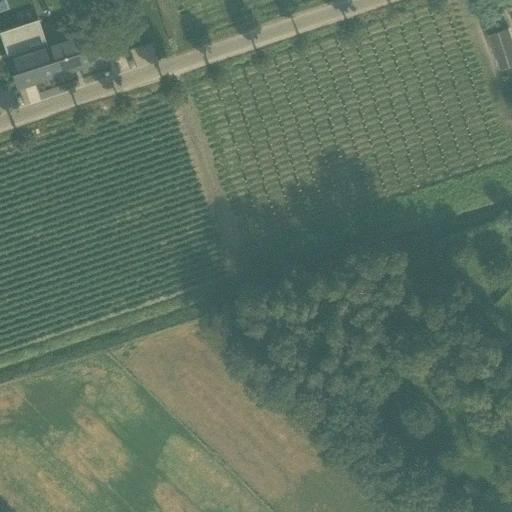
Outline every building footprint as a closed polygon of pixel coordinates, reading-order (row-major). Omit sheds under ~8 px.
[(0,82),(2,90),(5,89),(18,85),(18,87),(107,58),(97,28),(65,38),(61,24),(4,42),(8,53),(0,55),(0,82)] [(511,65),(511,46),(494,52),(500,70),(511,65)] [(511,383),(496,368),(494,366),(489,360),(474,375),(481,382),(497,398),(511,383)] [(454,383),(469,396),(483,409),(494,398),(479,384),(465,371),(454,383)] [(511,400),(494,421),(511,437),(511,400)] [(466,494),(471,490),(464,483),(460,488),(466,494)]
